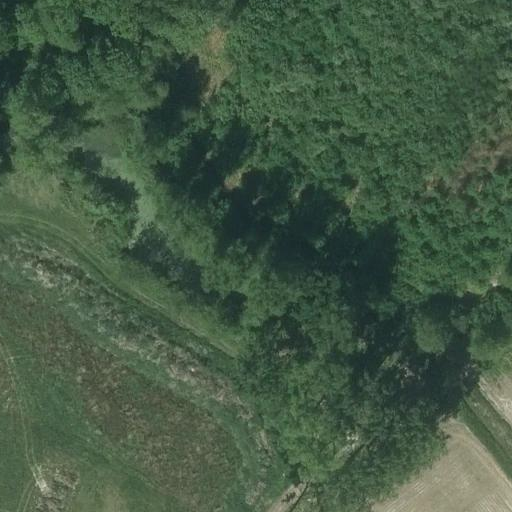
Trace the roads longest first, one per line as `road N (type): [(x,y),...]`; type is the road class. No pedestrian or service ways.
road 1 (track): [(106,268),(226,332),(296,418),(305,462),(277,511)]
road 2 (track): [(511,488),(451,426),(426,433),(337,511)]
